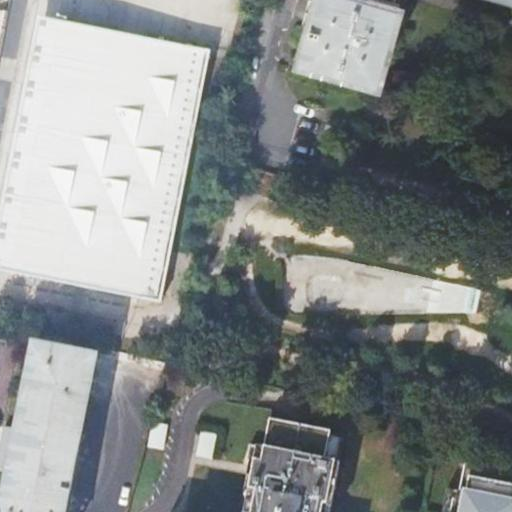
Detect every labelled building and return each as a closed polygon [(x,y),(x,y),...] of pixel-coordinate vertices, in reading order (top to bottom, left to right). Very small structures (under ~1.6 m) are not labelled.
[(399,3),(388,0),(316,0),(301,58),(379,79),(399,3)] [(190,146),(208,53),(38,19),(0,218),(0,268),(160,300),(170,250),(190,146)] [(20,430),(12,472),(3,511),(62,511),(94,358),(37,347),(20,430)] [(331,431),(270,418),(264,446),(250,443),(247,459),(254,460),(274,464),(271,477),(252,473),(248,488),(256,490),(251,511),(322,511),(324,505),(328,505),(337,461),(325,459),(330,436),(331,431)] [(168,423),(154,420),(149,443),(164,445),(168,423)] [(0,455),(0,469),(12,472),(20,430),(6,426),(0,455)] [(222,436),(208,433),(203,456),(218,459),(222,436)] [(342,438),(330,436),(325,459),(337,461),(342,438)] [(274,464),(254,460),(252,473),(271,477),(274,464)] [(511,511),(511,472),(464,462),(459,490),(457,499),(452,498),(449,511),(511,511)] [(457,499),(459,490),(446,487),(440,511),(449,511),(452,498),(457,499)]
